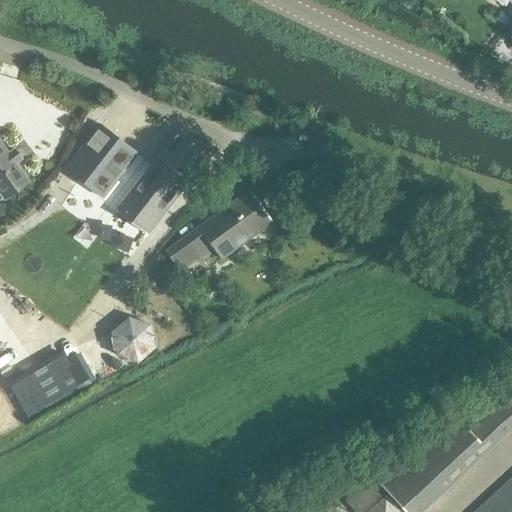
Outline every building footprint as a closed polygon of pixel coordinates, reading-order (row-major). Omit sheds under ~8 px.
[(100,125),(66,169),(104,199),(138,154),(100,125)] [(118,209),(150,234),(189,182),(190,183),(210,156),(177,131),(157,157),(158,158),(118,209)] [(0,190),(9,203),(37,183),(23,165),(35,156),(23,140),(10,150),(0,136),(0,190)] [(250,191),(199,229),(167,252),(182,272),(201,257),(204,261),(216,252),(221,259),(273,222),(250,191)] [(113,334),(118,357),(138,364),(157,349),(152,327),(130,319),(113,334)] [(452,414),(380,481),(408,511),(417,511),(511,425),(511,380),(463,426),(452,414)] [(511,511),(511,477),(474,511),(511,511)] [(346,501),(356,511),(401,511),(370,478),(346,501)]
